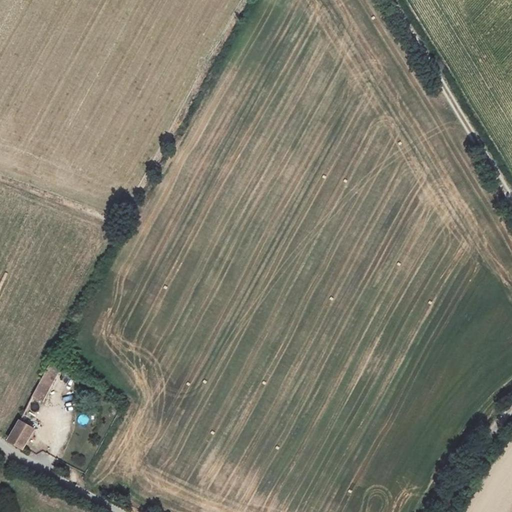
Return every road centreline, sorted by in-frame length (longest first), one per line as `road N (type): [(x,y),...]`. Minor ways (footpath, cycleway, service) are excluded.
road 1 (track): [(398,0),(511,200)]
road 2 (unclassified): [(121,511),(0,444)]
road 3 (track): [(438,511),(511,405)]
